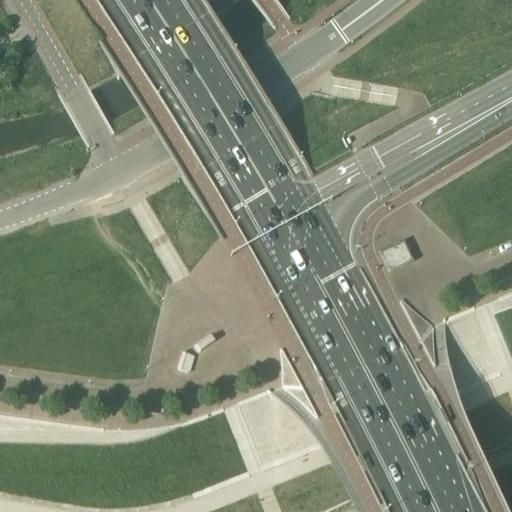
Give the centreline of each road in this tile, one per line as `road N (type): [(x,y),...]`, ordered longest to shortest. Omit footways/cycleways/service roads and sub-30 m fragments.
road 1 (primary): [(453,511),(298,216)]
road 2 (primary): [(273,230),(421,511)]
road 3 (unclassified): [(119,168),(304,56),(379,0)]
road 4 (primary): [(132,0),(273,230)]
road 5 (unclassified): [(251,364),(117,398),(0,383)]
road 6 (primary): [(298,216),(164,0)]
road 7 (tertiary): [(298,216),(511,95)]
road 8 (unclassified): [(119,168),(25,0)]
road 9 (unclassified): [(0,221),(119,168)]
